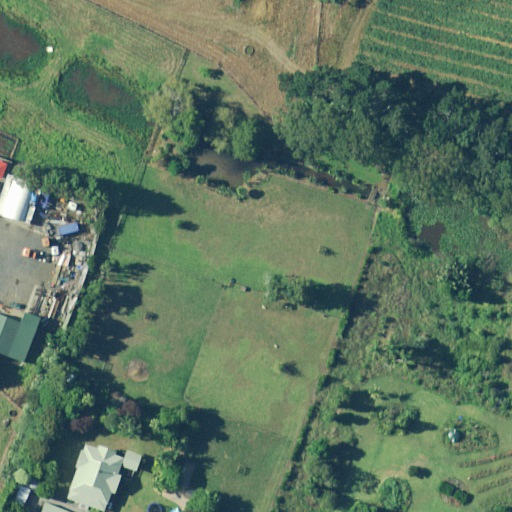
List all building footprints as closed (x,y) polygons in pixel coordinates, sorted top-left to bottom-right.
[(28,191),(5,183),(1,194),(25,202),(28,191)] [(49,194),(41,192),(38,206),(45,208),(49,194)] [(21,323),(0,315),(0,352),(8,356),(21,323)] [(85,444),(83,450),(80,449),(73,468),(76,469),(66,498),(104,511),(110,492),(114,493),(123,466),(136,471),(141,456),(126,451),(124,457),(116,454),(117,451),(96,443),(95,447),(85,444)] [(29,471),(18,470),(17,481),(28,482),(29,471)] [(66,511),(45,503),(41,511),(66,511)]
